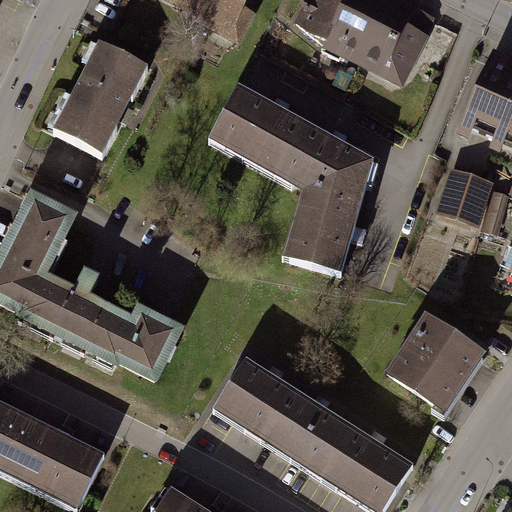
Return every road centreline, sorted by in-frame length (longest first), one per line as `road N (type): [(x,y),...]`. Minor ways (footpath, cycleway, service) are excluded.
road 1 (residential): [(0,123),(59,0)]
road 2 (residential): [(441,511),(511,408)]
